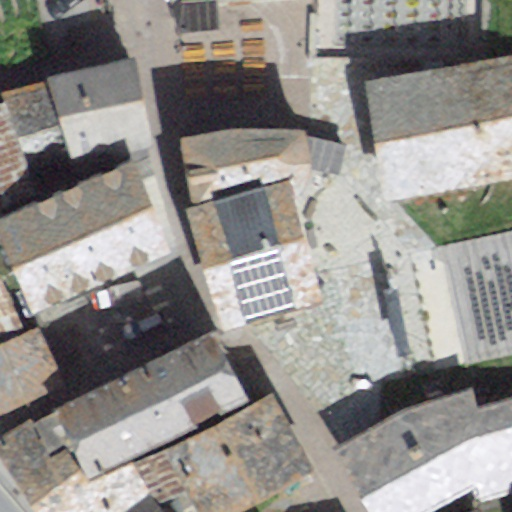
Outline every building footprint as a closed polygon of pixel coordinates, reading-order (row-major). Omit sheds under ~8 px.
[(130,60),(47,78),(49,86),(68,160),(71,169),(151,148),(130,60)] [(511,61),(377,84),(363,86),(372,156),(379,203),(511,183),(511,61)] [(49,86),(8,95),(25,168),(68,160),(49,86)] [(175,142),(190,207),(287,181),(292,200),(308,163),(299,135),(237,131),(175,142)] [(168,250),(126,160),(0,217),(0,250),(29,313),(168,250)] [(190,207),(179,210),(213,335),(261,322),(321,305),(292,200),(287,181),(190,207)] [(511,223),(445,238),(469,355),(511,345),(511,223)] [(0,337),(20,328),(0,285),(0,337)] [(33,332),(0,346),(0,413),(57,389),(33,332)] [(204,338),(50,411),(80,475),(234,402),(204,338)] [(345,448),(334,456),(366,511),(445,511),(475,498),(511,489),(511,403),(481,412),(473,394),(405,412),(345,448)] [(219,511),(304,469),(268,398),(138,465),(157,501),(190,484),(204,511),(219,511)] [(0,442),(0,460),(34,511),(125,511),(143,498),(129,467),(83,488),(64,455),(47,462),(29,427),(0,442)] [(156,511),(149,503),(137,511),(156,511)]
